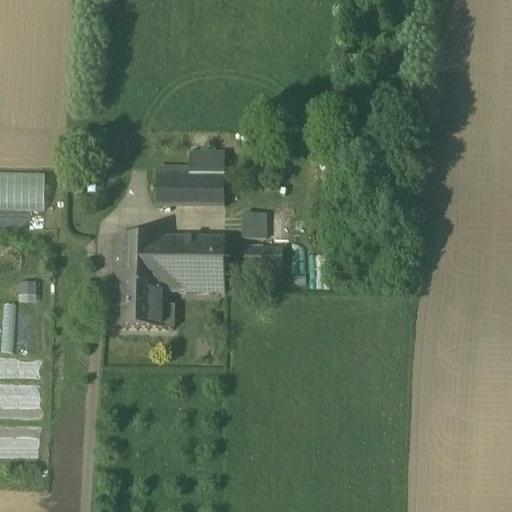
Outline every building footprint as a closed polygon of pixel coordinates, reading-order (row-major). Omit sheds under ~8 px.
[(227,159),(191,159),(191,178),(158,178),(157,209),(226,209),(227,159)] [(225,242),(117,242),(116,296),(164,297),(225,297),(225,242)] [(265,255),(243,254),(242,275),(265,275),(265,255)] [(20,304),(37,304),(37,283),(20,283),(20,304)] [(164,297),(116,296),(116,329),(164,329),(164,297)] [(0,352),(15,353),(15,306),(0,305),(0,352)]
